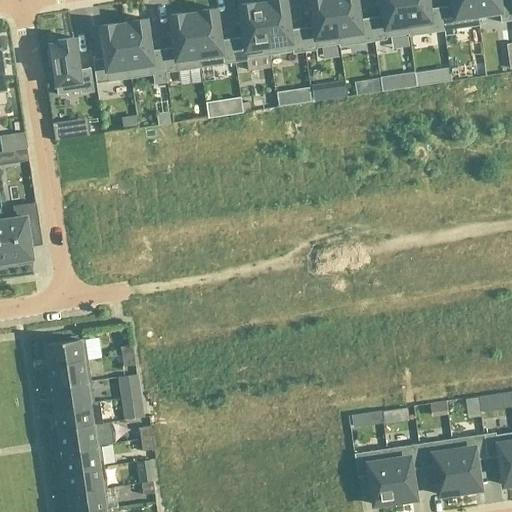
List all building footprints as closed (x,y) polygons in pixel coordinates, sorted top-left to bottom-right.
[(270,6),(261,7),(269,57),(292,54),(292,56),(304,54),(301,30),(289,32),(284,0),(270,2),(270,6)] [(307,0),(312,29),(301,30),(304,54),(316,53),(316,50),(338,47),(338,49),(339,49),(331,0),(307,0)] [(331,0),(339,49),(374,44),(370,20),(358,22),(355,0),(331,0)] [(378,0),(382,18),(370,20),(374,44),(386,42),(385,40),(407,36),(408,39),(409,39),(402,0),(378,0)] [(402,0),(409,39),(443,33),(440,9),(428,11),(426,0),(402,0)] [(450,0),(451,8),(440,9),(443,33),(444,38),(456,36),(455,31),(478,28),(473,0),(450,0)] [(473,0),(478,28),(479,28),(478,21),(499,18),(500,25),(511,22),(511,16),(509,0),(501,0),(498,1),(497,0),(473,0)] [(243,39),(231,41),(235,65),(247,63),(246,61),(269,57),(261,7),(253,8),(252,5),(238,7),(243,39)] [(201,16),(192,18),(200,70),(235,65),(231,41),(219,43),(214,11),(200,13),(201,16)] [(173,50),(161,51),(165,75),(200,70),(192,18),(183,19),(182,16),(168,18),(173,50)] [(131,27),(122,28),(130,81),(152,77),(153,87),(167,85),(165,75),(161,51),(150,53),(145,21),(130,23),(131,27)] [(103,60),(92,62),(95,86),(130,81),(122,28),(113,29),(113,26),(99,28),(103,60)] [(50,52),(46,53),(48,65),(51,64),(56,98),(79,94),(80,96),(93,94),(89,70),(77,72),(73,40),(57,43),(57,46),(49,47),(50,52)] [(494,170),(489,133),(467,136),(473,174),(494,170)] [(452,177),(473,174),(467,136),(446,139),(452,177)] [(432,180),(426,142),(405,146),(410,183),(432,180)] [(389,186),(410,183),(405,146),(383,149),(389,186)] [(369,189),(364,152),(342,155),(348,192),(369,189)] [(327,196),(348,192),(342,155),(321,158),(327,196)] [(280,164),(285,202),(307,199),(301,161),(280,164)] [(285,202),(280,164),(258,168),(264,205),(285,202)] [(244,208),(239,171),(217,174),(223,211),(244,208)] [(202,215),(223,211),(217,174),(196,177),(202,215)] [(182,218),(176,180),(155,183),(160,221),(182,218)] [(139,224),(160,221),(155,183),(133,186),(139,224)] [(102,250),(123,247),(119,222),(128,221),(125,197),(115,198),(118,216),(97,219),(102,250)] [(14,220),(2,222),(9,264),(16,263),(17,266),(32,264),(27,231),(38,229),(35,205),(13,208),(14,220)] [(1,210),(0,210),(0,269),(1,269),(1,265),(9,264),(2,222),(1,210)] [(80,253),(102,250),(97,219),(76,223),(80,253)] [(510,343),(505,306),(483,309),(489,346),(510,343)] [(468,350),(489,346),(483,309),(462,312),(468,350)] [(442,315),(421,318),(427,356),(448,353),(442,315)] [(427,356),(421,318),(400,321),(405,359),(427,356)] [(385,362),(380,324),(358,328),(364,365),(385,362)] [(343,368),(364,365),(358,328),(337,331),(343,368)] [(296,337),(302,375),(323,371),(317,334),(296,337)] [(302,375),(296,337),(275,340),(280,378),(302,375)] [(44,346),(48,368),(87,362),(84,341),(77,342),(76,338),(63,340),(63,344),(44,346)] [(260,381),(255,343),(233,346),(239,384),(260,381)] [(218,387),(239,384),(233,346),(212,350),(218,387)] [(120,349),(121,359),(133,357),(132,347),(120,349)] [(198,390),(192,353),(171,356),(177,393),(198,390)] [(155,397),(177,393),(171,356),(150,359),(155,397)] [(133,357),(121,359),(123,369),(135,367),(133,357)] [(48,368),(51,389),(90,383),(87,362),(48,368)] [(51,389),(54,411),(99,404),(99,403),(93,404),(90,383),(51,389)] [(54,411),(57,432),(102,425),(99,404),(54,411)] [(390,412),(380,414),(382,426),(392,424),(390,412)] [(102,425),(57,432),(61,454),(100,447),(100,446),(112,444),(110,424),(102,425)] [(138,430),(140,442),(152,440),(150,428),(138,430)] [(497,458),(502,487),(511,485),(511,434),(495,437),(494,435),(483,437),(486,460),(497,458)] [(483,437),(450,442),(458,493),(480,490),(476,462),(486,460),(483,437)] [(152,440),(140,442),(142,453),(154,452),(152,440)] [(450,442),(418,446),(422,470),(432,468),(437,497),(458,493),(450,442)] [(418,446),(385,451),(393,503),(415,500),(411,472),(422,470),(418,446)] [(61,454),(64,475),(103,469),(100,447),(61,454)] [(385,451),(353,456),(353,458),(356,480),(357,480),(367,478),(372,507),(393,503),(385,451)] [(64,475),(67,496),(106,490),(103,469),(64,475)] [(152,483),(141,485),(142,497),(154,495),(152,483)] [(67,496),(69,511),(107,511),(110,511),(105,511),(102,492),(107,491),(106,490),(67,496)]
